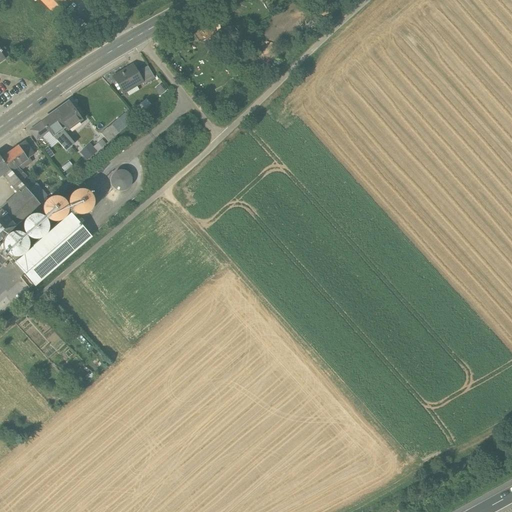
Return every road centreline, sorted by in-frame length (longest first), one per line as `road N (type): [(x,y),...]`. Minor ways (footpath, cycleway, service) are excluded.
road 1 (track): [(351,511),(420,473),(163,192)]
road 2 (secondary): [(133,38),(0,131)]
road 3 (track): [(133,38),(220,138)]
